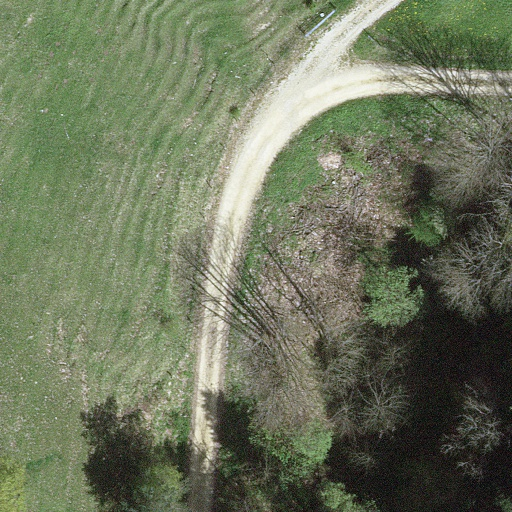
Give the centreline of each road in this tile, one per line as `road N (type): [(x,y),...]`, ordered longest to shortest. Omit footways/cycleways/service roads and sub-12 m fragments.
road 1 (track): [(193,511),(222,248),(238,180),(295,77)]
road 2 (track): [(295,77),(511,81)]
